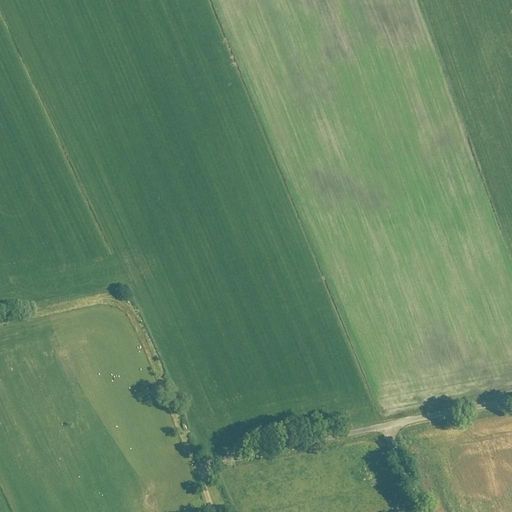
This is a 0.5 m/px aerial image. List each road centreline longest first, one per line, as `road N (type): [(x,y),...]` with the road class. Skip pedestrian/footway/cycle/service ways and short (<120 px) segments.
road 1 (track): [(201,465),(132,307),(105,300),(0,322)]
road 2 (unclassified): [(219,461),(511,400)]
